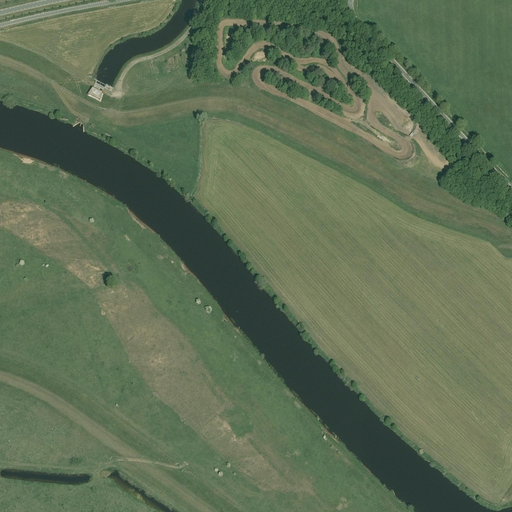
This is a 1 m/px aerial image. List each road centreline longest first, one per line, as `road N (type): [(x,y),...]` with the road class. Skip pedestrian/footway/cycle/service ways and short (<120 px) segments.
road 1 (unclassified): [(511,189),(355,20),(350,0)]
road 2 (track): [(0,460),(69,468),(118,460),(185,465)]
